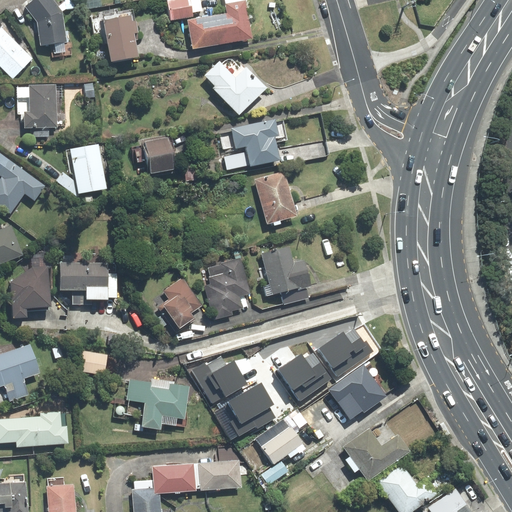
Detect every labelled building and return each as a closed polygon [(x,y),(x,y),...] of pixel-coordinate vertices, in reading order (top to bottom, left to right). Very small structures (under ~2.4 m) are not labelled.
[(65,45),(61,14),(50,0),(32,0),(22,9),(34,24),(37,48),(65,45)] [(199,0),(173,0),(164,1),(168,24),(180,22),(185,53),(252,42),(245,1),(223,4),(225,12),(202,16),(199,0)] [(134,17),(98,23),(106,66),(136,61),(132,41),(138,40),(134,17)] [(28,24),(20,28),(28,45),(36,41),(28,24)] [(0,30),(0,71),(10,82),(31,60),(0,30)] [(232,61),(225,61),(220,65),(217,62),(201,77),(212,89),(210,91),(236,118),(265,91),(242,66),(239,69),(232,61)] [(26,85),(26,88),(15,88),(14,116),(21,116),(21,130),(55,131),(55,100),(62,100),(62,89),(54,89),(54,86),(26,85)] [(276,164),(272,144),(272,141),(277,140),(274,123),(273,121),(228,130),(232,151),(242,149),(243,153),(222,158),(225,173),(246,169),(246,170),(276,164)] [(140,140),(141,147),(129,149),(132,166),(144,163),(146,177),(174,171),(167,135),(140,140)] [(97,146),(68,151),(73,181),(62,173),(54,183),(75,199),(77,196),(105,191),(97,146)] [(44,187),(0,156),(0,210),(8,216),(22,195),(33,203),(44,187)] [(191,164),(182,165),(184,183),(193,181),(191,164)] [(264,226),(270,225),(271,228),(278,226),(278,223),(294,219),(282,173),(252,180),(264,226)] [(0,264),(22,256),(11,227),(0,230),(0,264)] [(288,250),(259,256),(266,287),(260,288),(262,299),(280,295),(282,307),(309,301),(301,263),(291,265),(288,250)] [(208,286),(204,287),(211,321),(230,317),(229,314),(240,312),(238,301),(242,300),(241,294),(247,293),(240,260),(204,268),(208,286)] [(95,266),(57,265),(56,293),(70,293),(69,306),(86,307),(86,302),(105,303),(105,300),(114,300),(115,272),(95,272),(95,266)] [(8,321),(24,320),(23,311),(47,310),(45,270),(6,271),(8,321)] [(167,302),(158,308),(175,332),(184,326),(186,329),(195,322),(190,315),(202,308),(181,278),(161,293),(167,302)] [(67,310),(58,301),(49,310),(58,319),(67,310)] [(364,342),(353,327),(347,332),(343,328),(315,349),(337,380),(375,352),(368,342),(364,342)] [(23,347),(22,340),(0,346),(0,387),(2,387),(6,402),(27,397),(23,381),(38,377),(30,346),(23,347)] [(106,355),(81,352),(78,374),(103,377),(106,355)] [(331,377),(313,353),(305,358),(301,354),(278,370),(300,400),(331,377)] [(228,366),(219,357),(195,370),(214,404),(248,385),(234,361),(228,366)] [(383,381),(371,363),(364,368),(362,365),(325,390),(347,422),(359,413),(361,416),(385,399),(376,386),(383,381)] [(142,404),(139,430),(158,432),(159,425),(183,428),(187,387),(128,381),(125,403),(142,404)] [(261,384),(230,401),(239,417),(230,421),(238,436),(255,427),(258,430),(277,419),(271,409),(273,406),(261,384)] [(15,449),(65,448),(64,428),(59,428),(58,413),(37,413),(37,420),(0,421),(0,444),(14,444),(15,449)] [(443,423),(440,424),(447,436),(450,434),(443,423)] [(289,428),(259,448),(272,466),(258,475),(266,487),(288,473),(280,461),(301,446),(289,428)] [(379,448),(368,432),(341,449),(347,458),(342,461),(351,474),(355,471),(363,483),(409,454),(397,436),(379,448)] [(160,511),(159,495),(239,489),(237,461),(150,467),(151,481),(136,482),(137,491),(130,492),(131,511),(160,511)] [(416,487),(400,463),(372,483),(392,511),(409,511),(434,495),(425,481),(416,487)] [(72,511),(72,486),(64,486),(64,479),(47,479),(48,487),(44,487),(45,511),(72,511)] [(0,485),(0,511),(26,511),(24,483),(0,485)] [(468,511),(455,493),(428,511),(468,511)] [(325,500),(313,509),(314,511),(326,511),(331,508),(325,500)]
